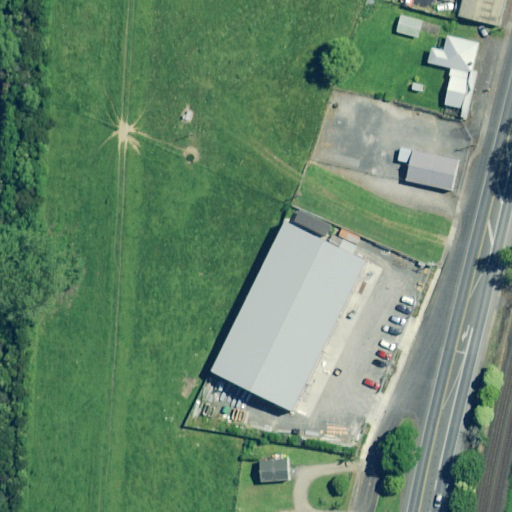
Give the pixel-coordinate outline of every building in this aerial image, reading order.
[(463,0),(459,16),(499,27),(506,0),(463,0)] [(421,21),(401,16),(397,33),(418,37),(421,21)] [(429,63),(450,68),(448,77),(451,78),(443,114),(466,119),(477,71),(473,70),(479,43),(448,37),(444,51),(432,49),(429,63)] [(458,161),(401,149),(398,161),(410,163),(406,181),(451,191),(458,161)] [(369,270),(278,229),(210,377),(298,422),(369,270)] [(252,412),(207,396),(198,421),(243,437),(252,412)] [(287,481),(286,459),(259,460),(260,482),(287,481)]
